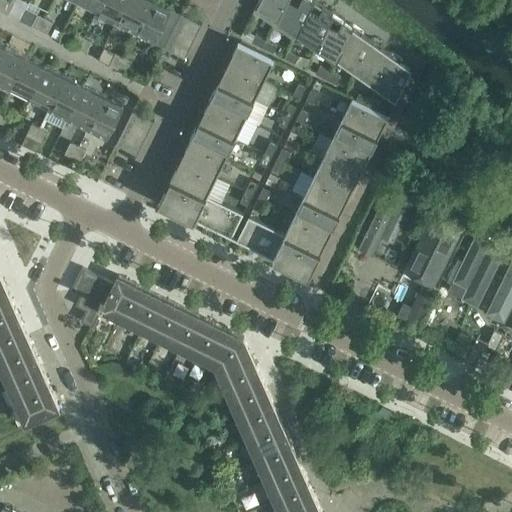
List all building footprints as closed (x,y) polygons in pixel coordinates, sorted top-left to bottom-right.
[(9,14),(15,2),(10,0),(6,0),(1,10),(9,14)] [(97,12),(102,0),(78,0),(78,2),(97,12)] [(117,21),(127,0),(102,0),(97,12),(117,21)] [(136,31),(151,0),(127,0),(117,21),(136,31)] [(166,20),(172,7),(157,0),(151,0),(136,31),(156,41),(156,40),(166,20)] [(274,24),(285,0),(259,0),(254,10),(274,24)] [(298,29),(312,0),(285,0),(274,24),(295,38),(299,29),(298,29)] [(318,43),(334,10),(319,0),(312,0),(298,29),(299,29),(318,43)] [(338,56),(354,24),(334,10),(318,43),(338,56)] [(181,12),(176,23),(197,34),(203,23),(181,12)] [(40,29),(46,18),(38,14),(32,25),(40,29)] [(48,33),(53,21),(46,18),(40,29),(48,33)] [(165,44),(170,34),(175,25),(166,20),(156,40),(165,44)] [(192,45),(197,34),(176,23),(175,25),(170,34),(192,45)] [(358,70),(374,38),(354,24),(338,56),(358,70)] [(79,48),(84,37),(77,33),(71,44),(79,48)] [(186,56),(192,45),(170,34),(165,44),(165,45),(186,56)] [(263,46),(267,39),(256,34),(252,41),(263,46)] [(86,52),(92,41),(84,37),(79,48),(86,52)] [(377,84),(393,52),(374,38),(358,70),(377,84)] [(278,44),(267,39),(263,46),(274,51),(278,44)] [(265,79),(275,58),(239,41),(229,61),(265,79)] [(0,83),(10,89),(27,56),(7,46),(0,60),(0,83)] [(288,50),(285,57),(296,62),(299,55),(288,50)] [(117,67),(123,56),(115,52),(110,63),(117,67)] [(397,98),(412,68),(413,66),(393,52),(377,84),(397,98)] [(30,99),(46,66),(27,56),(10,89),(30,99)] [(125,71),(131,60),(123,56),(117,67),(125,71)] [(255,98),(265,79),(229,61),(219,80),(255,98)] [(320,65),(316,72),(327,78),(331,70),(320,65)] [(49,108),(66,75),(46,66),(30,99),(49,108)] [(341,76),(331,70),(327,78),(338,83),(341,76)] [(69,118),(85,85),(66,75),(49,108),(69,118)] [(246,117),(255,98),(219,80),(210,100),(246,117)] [(301,97),(307,86),(299,82),(294,93),(301,97)] [(88,128),(105,95),(85,85),(69,118),(88,128)] [(319,92),(312,88),(306,99),(313,103),(319,92)] [(367,104),(371,97),(360,91),(356,99),(367,104)] [(108,137),(124,104),(105,95),(88,128),(108,137)] [(367,104),(356,99),(353,97),(343,117),(379,135),(389,115),(378,109),(367,104)] [(381,102),(371,97),(367,104),(378,109),(381,102)] [(236,137),(246,117),(210,100),(200,119),(236,137)] [(292,116),(297,105),(290,102),(285,112),(292,116)] [(0,120),(4,123),(9,111),(2,107),(0,110),(0,120)] [(309,111),(302,108),(297,118),(304,122),(309,111)] [(155,119),(133,109),(128,120),(150,131),(155,119)] [(286,127),(292,116),(285,112),(279,123),(286,127)] [(379,135),(343,117),(334,137),(369,154),(379,135)] [(299,133),(304,122),(297,118),(291,129),(299,133)] [(226,156),(236,137),(200,119),(191,139),(226,156)] [(144,142),(150,131),(128,120),(122,131),(144,142)] [(35,138),(40,126),(32,122),(27,134),(35,138)] [(42,142),(48,130),(40,126),(35,138),(42,142)] [(314,145),(325,151),(333,135),(322,130),(314,145)] [(138,153),(144,142),(122,131),(117,142),(138,153)] [(369,154),(334,137),(324,156),(360,174),(369,154)] [(217,176),(226,156),(191,139),(181,158),(217,176)] [(273,155),(278,144),(271,141),(265,151),(273,155)] [(73,157),(79,145),(71,142),(65,153),(73,157)] [(81,161),(87,149),(79,145),(73,157),(81,161)] [(290,150),(283,147),(278,157),(285,161),(290,150)] [(267,166),(273,155),(265,151),(260,162),(267,166)] [(360,174),(324,156),(315,176),(350,193),(360,174)] [(280,172),(285,161),(278,157),(272,168),(280,172)] [(207,197),(208,194),(217,176),(181,158),(171,179),(207,197)] [(359,250),(373,256),(382,237),(394,243),(401,228),(408,231),(413,220),(408,218),(415,204),(405,200),(407,196),(446,214),(451,203),(412,184),(413,182),(396,174),(359,250)] [(350,193),(315,176),(305,195),(341,213),(350,193)] [(196,218),(196,217),(207,197),(171,179),(160,201),(196,218)] [(253,194),(259,183),(252,179),(246,190),(253,194)] [(271,189),(264,185),(258,196),(266,200),(271,189)] [(248,205),(253,194),(246,190),(241,201),(248,205)] [(208,194),(207,197),(196,217),(233,235),(244,212),(208,194)] [(341,213),(305,195),(296,214),(331,232),(341,213)] [(260,211),(266,200),(258,196),(253,207),(260,211)] [(464,229),(432,213),(403,272),(435,287),(464,229)] [(331,232),(296,214),(286,233),(285,235),(321,253),(331,232)] [(286,233),(250,215),(238,238),(275,256),(285,235),(286,233)] [(310,275),(321,253),(285,235),(275,256),(274,257),(310,275)] [(505,250),(475,235),(462,262),(458,259),(445,284),(450,287),(447,292),(478,307),(505,250)] [(511,259),(485,315),(505,325),(511,309),(511,259)] [(82,293),(93,271),(83,266),(72,288),(82,293)] [(0,292),(8,289),(0,270),(0,292)] [(87,309),(92,298),(103,276),(93,271),(82,293),(77,304),(87,309)] [(122,318),(139,284),(119,274),(115,282),(104,304),(102,308),(122,318)] [(104,304),(115,282),(103,276),(92,298),(104,304)] [(141,327),(158,294),(139,284),(122,318),(141,327)] [(417,332),(438,290),(429,286),(422,288),(412,308),(402,304),(394,321),(417,332)] [(0,316),(17,309),(8,289),(0,292),(0,316)] [(160,337),(177,303),(158,294),(141,327),(160,337)] [(93,326),(102,308),(104,304),(92,298),(87,309),(82,320),(93,326)] [(179,346),(196,312),(177,303),(160,337),(179,346)] [(0,339),(25,328),(17,309),(0,316),(0,339)] [(199,356),(215,322),(196,312),(179,346),(199,356)] [(216,364),(245,336),(215,322),(199,356),(216,364)] [(0,362),(34,348),(25,328),(0,339),(0,362)] [(465,354),(473,339),(461,333),(453,348),(465,354)] [(258,367),(245,336),(216,364),(224,382),(258,367)] [(43,367),(34,348),(0,362),(0,363),(8,383),(43,367)] [(51,387),(43,367),(8,383),(17,402),(51,387)] [(267,386),(258,367),(224,382),(232,401),(267,386)] [(275,406),(267,386),(232,401),(241,421),(275,406)] [(60,407),(51,387),(17,402),(26,423),(60,407)] [(284,425),(275,406),(241,421),(250,440),(284,425)] [(293,445),(284,425),(250,440),(258,460),(293,445)] [(301,465),(293,445),(258,460),(267,480),(301,465)] [(310,484),(301,465),(267,480),(275,499),(310,484)] [(299,511),(318,504),(310,484),(275,499),(281,511),(299,511)]
